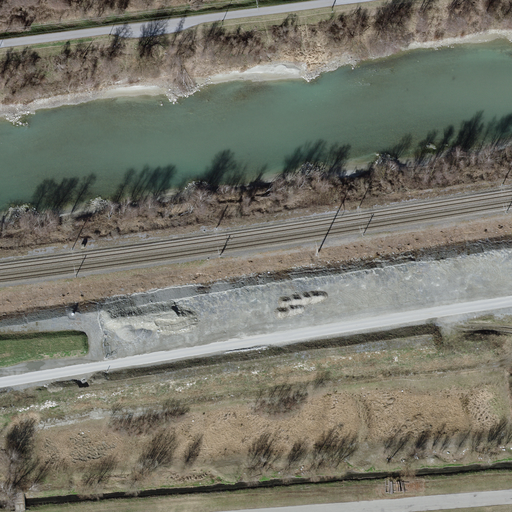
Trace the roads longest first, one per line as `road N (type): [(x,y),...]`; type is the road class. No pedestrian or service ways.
road 1 (motorway): [(511,260),(0,340)]
road 2 (motorway): [(0,372),(511,295)]
road 3 (unclassified): [(0,48),(376,0)]
road 4 (unclassified): [(511,493),(267,511)]
